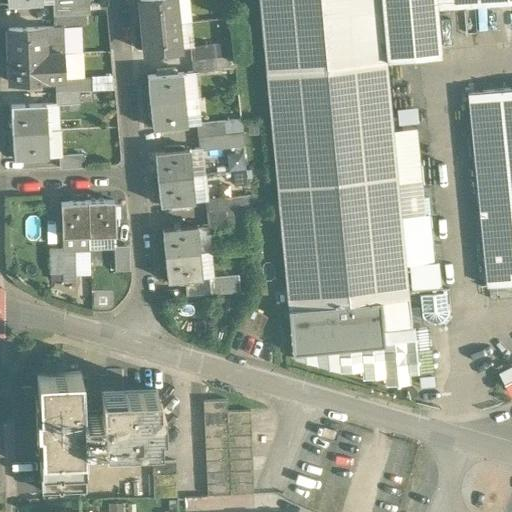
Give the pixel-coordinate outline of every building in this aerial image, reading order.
[(77,0),(51,1),(51,16),(77,15),(77,0)] [(173,0),(140,0),(139,0),(140,9),(139,9),(141,27),(175,23),(173,0)] [(256,0),(263,71),(385,59),(380,0),(256,0)] [(511,0),(380,0),(385,59),(385,61),(440,56),(435,8),(511,0)] [(77,15),(51,16),(51,28),(62,28),(78,27),(77,15)] [(175,23),(141,27),(143,44),(144,53),(178,49),(175,23)] [(42,28),(8,29),(9,38),(8,38),(9,56),(43,55),(42,28)] [(51,28),(42,28),(43,55),(63,54),(62,28),(51,28)] [(192,46),(194,60),(232,56),(231,41),(192,46)] [(63,54),(43,55),(44,81),(55,81),(64,80),(64,79),(63,54)] [(43,55),(9,56),(9,74),(10,74),(10,83),(44,81),(43,55)] [(232,56),(194,60),(195,75),(234,71),(232,56)] [(385,61),(385,59),(263,71),(286,311),(379,302),(407,300),(408,299),(405,264),(400,218),(385,61)] [(180,73),(147,77),(147,85),(149,103),(183,100),(180,73)] [(64,80),(55,81),(56,93),(78,92),(77,79),(77,78),(64,79),(64,80)] [(91,91),(90,78),(77,79),(78,92),(91,91)] [(511,89),(466,94),(485,286),(511,283),(511,89)] [(78,92),(56,93),(57,106),(61,105),(78,104),(78,92)] [(183,100),(149,103),(150,121),(151,121),(152,129),(185,126),(183,100)] [(45,105),(11,107),(11,115),(12,133),(46,131),(45,107),(45,105)] [(57,106),(45,107),(46,131),(62,130),(61,105),(57,106)] [(416,106),(396,108),(397,122),(417,119),(416,106)] [(201,122),(202,136),(240,133),(239,119),(201,122)] [(46,131),(12,133),(12,151),(13,151),(13,159),(47,158),(46,131)] [(240,133),(202,136),(203,148),(204,151),(242,148),(240,133)] [(203,148),(188,150),(190,176),(206,175),(204,151),(203,148)] [(243,148),(225,151),(229,172),(247,168),(243,148)] [(188,150),(154,153),(155,162),(154,162),(156,180),(190,176),(188,150)] [(59,157),(60,169),(82,168),(82,156),(59,157)] [(208,199),(206,175),(190,176),(193,203),(208,202),(208,199)] [(190,176),(156,180),(158,198),(158,197),(159,206),(193,203),(190,176)] [(208,202),(209,213),(233,210),(248,209),(246,195),(208,199),(208,202)] [(104,201),(87,202),(88,236),(114,235),(113,201),(104,202),(104,201)] [(87,202),(68,202),(68,203),(60,203),(61,237),(88,236),(87,202)] [(233,210),(209,213),(211,230),(235,228),(233,210)] [(428,215),(400,218),(405,264),(409,264),(432,262),(428,215)] [(195,227),(162,230),(163,238),(162,238),(164,256),(198,253),(195,227)] [(88,236),(61,237),(62,250),(62,253),(75,253),(88,253),(88,236)] [(117,247),(118,272),(131,272),(129,247),(117,247)] [(62,253),(62,250),(49,250),(50,276),(62,276),(63,285),(76,285),(75,253),(62,253)] [(198,253),(164,256),(166,274),(167,282),(200,279),(198,253)] [(432,262),(409,264),(411,289),(439,286),(437,261),(432,262)] [(240,275),(214,277),(215,290),(241,288),(240,275)] [(445,293),(419,295),(421,317),(429,324),(440,323),(447,315),(445,293)] [(407,300),(379,302),(382,331),(410,329),(409,323),(410,323),(407,300)] [(379,302),(286,311),(291,354),(292,354),(336,350),(383,346),(382,331),(379,302)] [(266,317),(245,308),(236,327),(256,337),(266,317)] [(383,346),(336,350),(338,373),(338,374),(361,371),(361,381),(364,380),(384,378),(385,387),(409,385),(408,376),(418,375),(413,328),(410,329),(382,331),(383,346)] [(338,373),(336,350),(292,354),(293,360),(304,363),(304,364),(305,364),(305,363),(315,366),(315,367),(317,367),(327,370),(328,370),(338,373)] [(511,364),(497,372),(508,394),(511,391),(511,364)] [(79,373),(36,374),(40,491),(84,489),(82,441),(102,441),(102,446),(158,444),(157,430),(161,430),(160,406),(156,406),(156,392),(100,394),(101,413),(81,414),(79,373)] [(225,401),(202,402),(206,497),(229,496),(227,449),(225,401)] [(249,412),(226,413),(228,448),(251,447),(249,412)] [(228,448),(227,449),(229,496),(253,495),(251,447),(228,448)] [(174,463),(151,463),(153,499),(176,498),(174,463)]
